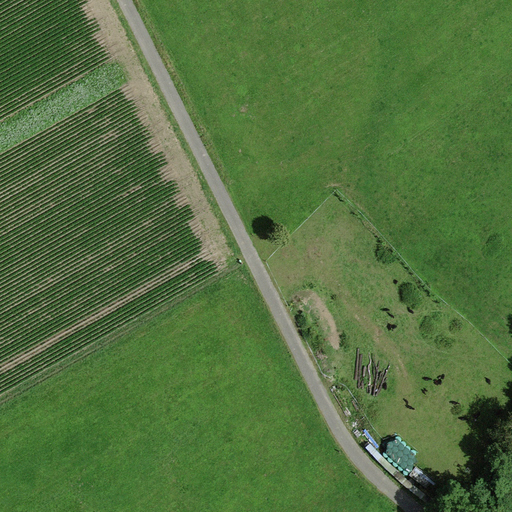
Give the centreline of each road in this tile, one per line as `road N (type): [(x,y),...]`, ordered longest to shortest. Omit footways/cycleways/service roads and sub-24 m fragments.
road 1 (unclassified): [(412,511),(336,430),(216,185)]
road 2 (track): [(124,0),(216,185)]
